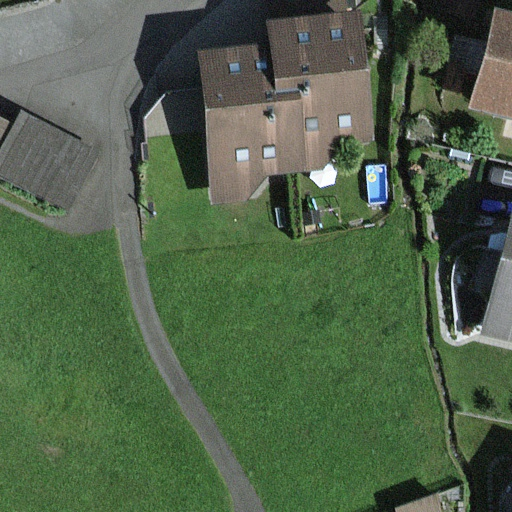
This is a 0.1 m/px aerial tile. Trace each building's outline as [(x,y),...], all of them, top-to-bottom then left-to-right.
[(443,0),(441,8),(466,13),(468,0),(443,0)] [(511,25),(495,22),(475,105),(511,114),(511,25)] [(290,164),(287,142),(359,133),(345,25),(289,32),(273,34),(276,55),(268,56),(202,64),(216,173),(290,164)] [(94,156),(19,117),(0,153),(0,177),(66,211),(94,156)] [(511,241),(492,331),(511,335),(511,241)]
